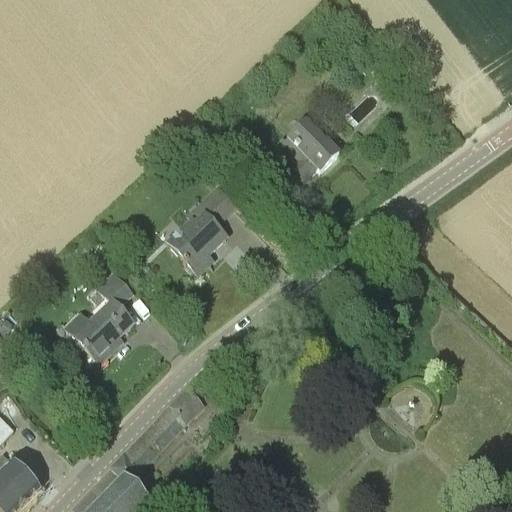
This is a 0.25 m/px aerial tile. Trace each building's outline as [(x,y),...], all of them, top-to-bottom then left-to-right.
[(363,74),(354,65),(345,74),(354,83),(363,74)] [(338,159),(324,145),(306,126),(284,149),(281,146),(275,152),(290,166),(272,184),(289,201),(308,183),(316,175),(319,178),(338,159)] [(257,183),(246,172),(236,182),(247,193),(257,183)] [(225,244),(214,233),(235,212),(216,192),(186,221),(190,225),(167,249),(183,266),(197,280),(208,270),(203,265),(225,244)] [(131,329),(117,314),(132,299),(112,279),(97,295),(110,308),(89,329),(80,320),(65,334),(84,355),(98,369),(113,355),(109,350),(131,329)] [(0,325),(0,335),(6,338),(11,326),(1,322),(0,325)] [(148,511),(150,511),(121,484),(177,424),(184,432),(203,412),(185,396),(135,449),(110,476),(76,511),(148,511)] [(0,450),(13,437),(0,424),(0,511),(25,511),(27,510),(26,510),(39,497),(1,461),(0,462),(0,450)]
